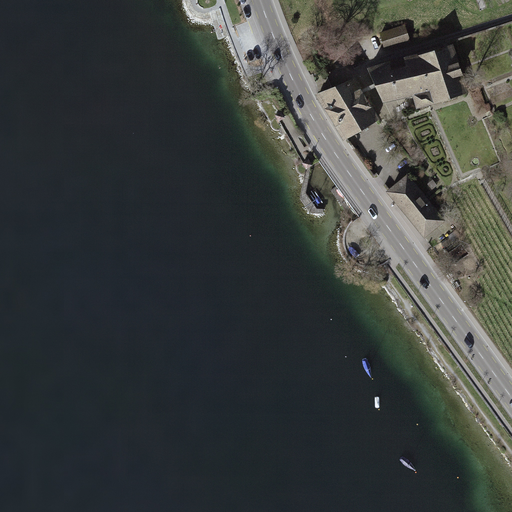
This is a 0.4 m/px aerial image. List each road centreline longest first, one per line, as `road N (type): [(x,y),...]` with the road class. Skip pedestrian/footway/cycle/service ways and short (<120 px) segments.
road 1 (primary): [(511,398),(374,212),(298,88),(260,0)]
road 2 (track): [(511,16),(298,88)]
